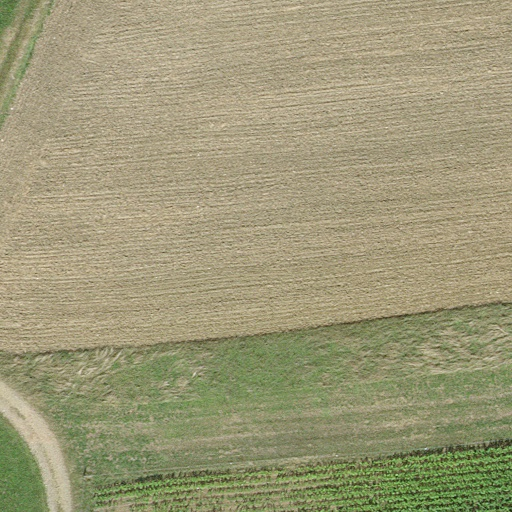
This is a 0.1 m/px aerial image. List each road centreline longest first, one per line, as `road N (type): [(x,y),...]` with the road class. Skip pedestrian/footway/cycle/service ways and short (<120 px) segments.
road 1 (track): [(0,148),(48,0)]
road 2 (track): [(0,402),(24,421),(60,511)]
